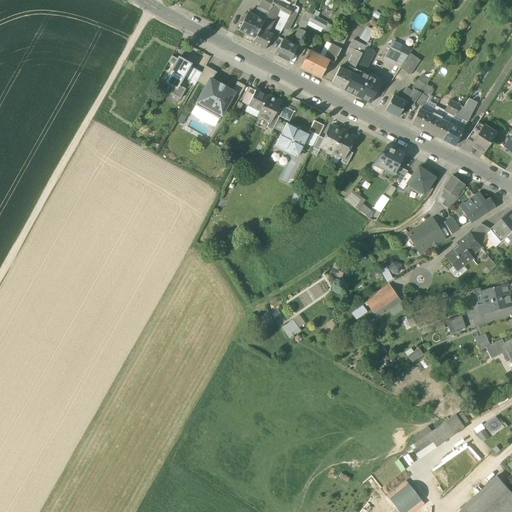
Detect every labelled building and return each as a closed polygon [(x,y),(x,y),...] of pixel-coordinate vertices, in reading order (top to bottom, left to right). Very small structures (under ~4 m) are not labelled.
[(261,0),(253,16),(264,21),(271,6),(274,0),(261,0)] [(287,6),(275,0),(274,0),(271,6),(278,10),(281,11),(283,8),(286,9),(287,6)] [(275,0),(287,6),(292,9),(296,0),(292,0),(290,4),(284,1),(285,0),(275,0)] [(264,21),(260,29),(267,32),(276,15),(278,10),(271,6),(264,21)] [(286,9),(283,8),(281,11),(289,15),(291,10),(292,9),(287,6),(286,9)] [(281,11),(278,10),(276,15),(281,17),(275,29),(280,32),(282,28),(289,15),(281,11)] [(297,13),(291,10),(289,15),(282,28),(288,31),(297,13)] [(253,16),(247,13),(239,30),(246,34),(244,39),(252,44),(260,29),(264,21),(253,16)] [(306,24),(323,33),(328,22),(312,14),(306,24)] [(360,38),(367,42),(374,30),(367,26),(360,38)] [(305,32),(299,28),(295,37),(301,40),(305,32)] [(267,32),(260,29),(252,44),(264,50),(272,35),(267,32)] [(297,47),(282,40),(275,55),(289,62),(297,47)] [(337,47),(333,45),(329,53),(336,57),(341,49),(337,47)] [(406,58),(388,49),(383,59),(399,67),(406,58)] [(326,59),(309,50),(300,68),(320,78),(329,61),(326,59)] [(359,53),(354,50),(349,59),(357,63),(358,61),(361,54),(359,53)] [(336,57),(329,53),(326,59),(329,61),(333,63),(336,57)] [(371,58),(361,53),(361,54),(358,61),(367,65),(371,58)] [(400,68),(411,75),(420,61),(409,54),(400,68)] [(192,64),(178,56),(177,59),(172,56),(168,62),(173,65),(163,83),(172,88),(169,93),(180,100),(186,89),(180,86),(184,78),(189,81),(197,70),(190,66),(192,64)] [(349,59),(346,66),(348,68),(347,71),(351,73),(357,63),(349,59)] [(199,79),(197,82),(206,87),(210,79),(212,80),(217,72),(206,66),(202,73),(199,79)] [(339,67),(331,83),(343,90),(351,74),(351,73),(347,71),(339,67)] [(202,73),(197,70),(189,81),(188,83),(194,87),(199,79),(202,73)] [(368,77),(361,73),(358,78),(366,81),(368,77)] [(358,78),(351,74),(343,90),(358,97),(366,81),(358,78)] [(414,89),(420,94),(430,80),(422,74),(412,88),(414,89)] [(366,81),(358,97),(370,103),(380,83),(368,77),(366,81)] [(212,80),(210,79),(206,87),(198,102),(222,115),(234,93),(212,80)] [(415,102),(416,100),(420,94),(414,89),(412,92),(406,89),(400,99),(405,102),(405,103),(412,107),(415,102)] [(267,96),(256,90),(249,105),(260,111),(267,96)] [(427,98),(420,94),(416,100),(415,102),(422,106),(427,98)] [(274,97),(271,98),(267,96),(260,111),(257,116),(269,121),(270,122),(274,114),(280,102),(275,99),(274,97)] [(400,99),(394,96),(386,111),(398,117),(405,103),(405,102),(400,99)] [(455,116),(450,125),(456,127),(458,128),(462,120),(467,122),(477,103),(468,99),(463,107),(460,106),(455,116)] [(460,106),(450,101),(444,111),(455,116),(460,106)] [(431,115),(419,109),(412,124),(424,130),(431,115)] [(279,117),(274,114),(270,122),(269,121),(266,127),(272,130),(279,117)] [(450,125),(431,115),(424,130),(443,140),(450,125)] [(324,126),(314,121),(308,131),(319,136),(324,126)] [(496,134),(478,122),(467,139),(480,148),(478,150),(483,154),(496,134)] [(286,123),(275,145),(298,156),(309,134),(286,123)] [(456,127),(450,125),(443,140),(455,146),(463,130),(458,128),(456,127)] [(342,132),(339,130),(338,128),(335,129),(330,126),(324,139),(320,147),(332,153),(342,132)] [(342,132),(332,153),(342,158),(343,158),(347,150),(353,138),(348,135),(347,133),(345,133),(342,132)] [(319,136),(313,148),(318,151),(320,147),(324,139),(319,136)] [(404,154),(387,145),(387,146),(386,146),(374,162),(384,167),(383,169),(394,175),(398,167),(404,154)] [(347,150),(343,158),(342,158),(340,162),(347,165),(353,153),(347,150)] [(408,172),(398,167),(394,175),(393,178),(401,182),(406,174),(408,172)] [(434,178),(418,168),(412,177),(407,184),(424,195),(434,178)] [(307,174),(303,182),(311,186),(315,178),(307,174)] [(407,184),(412,177),(406,174),(401,182),(398,187),(403,190),(407,184)] [(453,176),(443,189),(445,190),(455,197),(461,189),(464,185),(453,176)] [(437,202),(448,209),(464,192),(461,189),(455,197),(445,190),(437,202)] [(344,200),(361,214),(365,209),(362,206),(365,202),(351,191),(344,200)] [(475,196),(460,206),(471,222),(487,212),(481,204),(475,196)] [(365,209),(361,214),(368,219),(372,214),(365,209)] [(511,210),(511,211),(491,229),(502,242),(508,237),(511,233),(511,210)] [(460,229),(451,217),(444,222),(451,234),(460,229)] [(432,220),(408,235),(420,253),(444,239),(432,220)] [(479,224),(468,233),(477,243),(488,233),(479,224)] [(477,243),(468,233),(457,243),(459,245),(469,256),(470,256),(481,247),(477,243)] [(469,256),(459,245),(445,256),(454,266),(449,270),(455,277),(458,278),(467,270),(463,266),(472,258),(470,256),(469,256)] [(391,260),(389,271),(399,273),(402,263),(391,260)] [(381,270),(387,281),(393,278),(387,266),(381,270)] [(486,275),(491,271),(487,266),(482,270),(486,275)] [(245,293),(252,290),(248,282),(241,285),(245,293)] [(511,303),(507,286),(495,287),(501,308),(511,305),(511,303)] [(400,301),(390,287),(367,303),(378,318),(391,308),(395,314),(401,309),(397,303),(400,301)] [(495,287),(480,291),(484,305),(478,306),(480,314),(501,308),(495,287)] [(363,306),(353,313),(357,318),(366,310),(363,306)] [(258,318),(264,327),(275,320),(269,311),(258,318)] [(287,336),(306,326),(301,316),(281,325),(287,336)] [(446,322),(448,328),(464,322),(462,316),(446,322)] [(466,328),(464,322),(448,328),(450,334),(466,328)] [(476,339),(479,345),(487,341),(485,335),(476,339)] [(508,352),(506,345),(503,341),(503,340),(487,348),(487,349),(493,359),(508,352)] [(490,346),(487,341),(479,345),(481,350),(490,346)] [(418,346),(407,353),(412,362),(423,354),(418,346)] [(410,447),(419,459),(465,428),(463,424),(468,421),(463,413),(458,416),(457,415),(410,447)] [(497,416),(488,421),(493,430),(502,425),(497,416)] [(511,511),(511,491),(497,476),(458,511),(511,511)]
